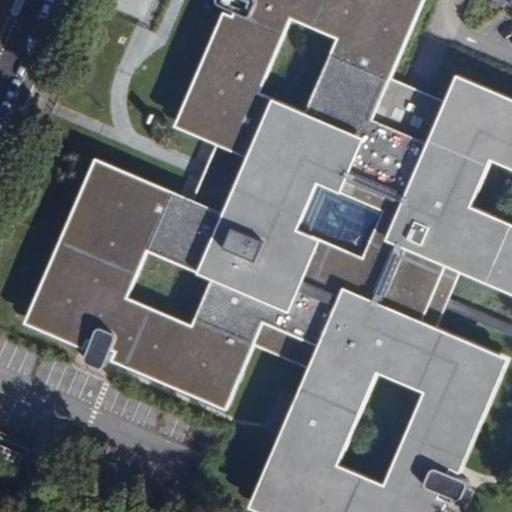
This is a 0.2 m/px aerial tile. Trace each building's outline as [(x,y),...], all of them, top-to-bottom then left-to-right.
[(214,0),(217,4),(231,10),(229,15),(183,121),(218,136),(258,153),(227,226),(186,209),(98,170),(34,317),(82,339),(88,341),(81,357),(84,364),(97,369),(102,364),(108,350),(113,352),(215,398),(240,342),(244,333),(319,365),(315,374),(259,503),(279,511),(429,511),(436,498),(438,493),(453,501),(457,501),(461,497),(467,483),(464,478),(447,472),(449,466),(495,362),(431,334),(408,324),(439,251),(462,261),(511,282),(511,107),(462,86),(450,114),(440,109),(384,85),(375,81),(410,0),(214,0)] [(422,0),(410,0),(375,81),(384,85),(389,76),(422,0)] [(173,117),(183,121),(229,15),(219,11),(173,117)] [(456,73),(444,100),(440,109),(450,114),(462,86),(466,78),(456,73)] [(444,100),(389,76),(384,85),(440,109),(444,100)] [(511,97),(466,78),(462,86),(511,107),(511,97)] [(218,136),(183,121),(173,117),(168,127),(213,146),(218,136)] [(190,200),(186,209),(227,226),(258,153),(218,136),(213,146),(190,200)] [(186,209),(190,200),(92,157),(88,166),(98,170),(186,209)] [(88,166),(24,313),(34,317),(98,170),(88,166)] [(431,334),(435,325),(442,308),(448,296),(458,272),(462,261),(439,251),(408,324),(431,334)] [(511,282),(462,261),(458,272),(511,295),(511,282)] [(511,323),(448,296),(442,308),(511,338),(511,323)] [(34,317),(24,313),(20,322),(79,348),(82,339),(34,317)] [(435,325),(431,334),(495,362),(504,366),(508,357),(435,325)] [(306,370),(315,374),(319,365),(244,333),(240,342),(251,347),(306,370)] [(215,398),(211,406),(223,412),(251,347),(240,342),(215,398)] [(109,361),(211,406),(215,398),(113,352),(109,361)] [(459,471),(504,366),(495,362),(449,466),(459,471)] [(254,511),(259,503),(315,374),(306,370),(246,510),(251,511),(254,511)] [(436,498),(429,511),(440,511),(445,502),(436,498)] [(279,511),(259,503),(254,511),(279,511)]
